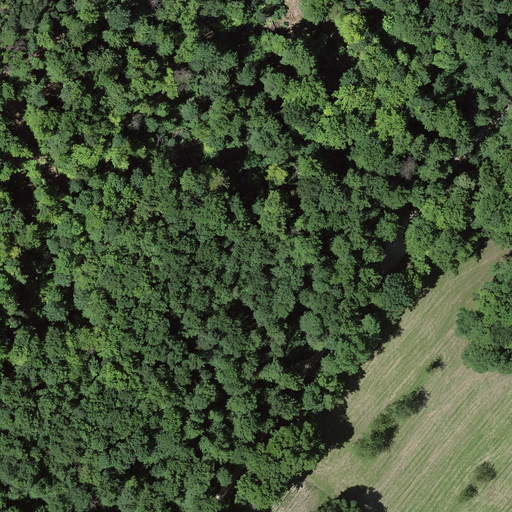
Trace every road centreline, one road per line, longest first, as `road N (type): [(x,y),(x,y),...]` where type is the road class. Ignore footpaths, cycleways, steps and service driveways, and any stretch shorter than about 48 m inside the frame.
road 1 (track): [(209,511),(393,260)]
road 2 (track): [(511,103),(399,228),(393,260)]
road 3 (track): [(393,260),(460,205),(511,188)]
